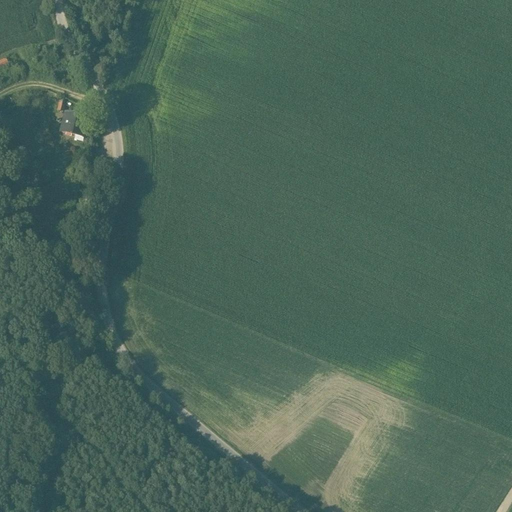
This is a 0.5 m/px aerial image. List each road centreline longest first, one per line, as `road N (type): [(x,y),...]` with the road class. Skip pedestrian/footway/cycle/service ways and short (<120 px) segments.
road 1 (unclassified): [(299,511),(118,351),(100,287),(117,139),(55,0)]
road 2 (track): [(19,511),(48,345),(94,159),(117,139)]
